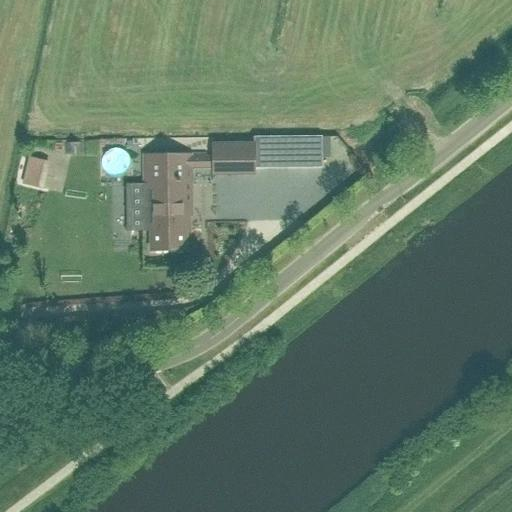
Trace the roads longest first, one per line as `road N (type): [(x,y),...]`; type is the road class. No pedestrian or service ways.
road 1 (tertiary): [(0,355),(101,373),(170,358),(241,315),(511,97)]
road 2 (track): [(511,429),(406,511)]
